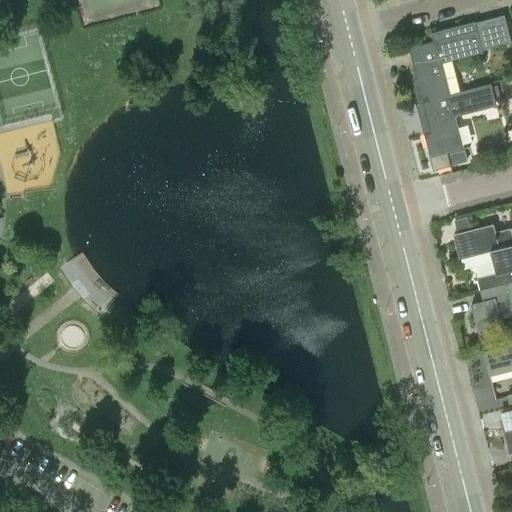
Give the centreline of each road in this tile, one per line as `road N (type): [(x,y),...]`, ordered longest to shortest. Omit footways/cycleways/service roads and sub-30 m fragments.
road 1 (residential): [(469,511),(393,211)]
road 2 (residential): [(393,211),(346,32)]
road 3 (residential): [(346,32),(464,0)]
road 4 (residential): [(511,180),(393,211)]
